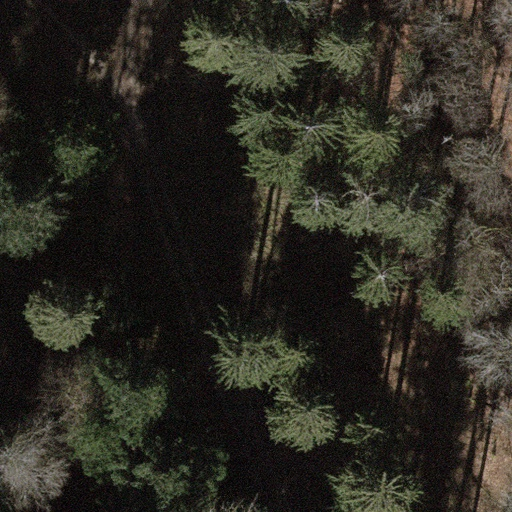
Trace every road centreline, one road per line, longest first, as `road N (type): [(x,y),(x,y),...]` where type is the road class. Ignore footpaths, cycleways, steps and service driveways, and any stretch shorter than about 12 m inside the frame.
road 1 (track): [(270,511),(156,223)]
road 2 (track): [(156,223),(84,96),(9,0)]
road 3 (track): [(156,223),(155,0)]
